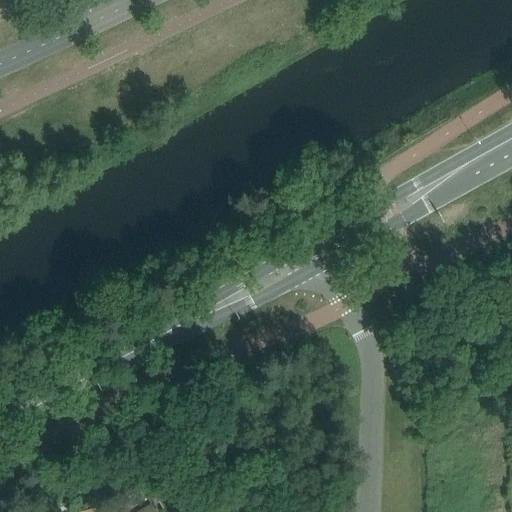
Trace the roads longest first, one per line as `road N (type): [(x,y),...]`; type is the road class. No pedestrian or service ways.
road 1 (residential): [(369,511),(368,348),(322,265)]
road 2 (tertiary): [(322,265),(451,190),(500,150)]
road 3 (tertiary): [(500,150),(442,169),(310,242)]
road 4 (tertiary): [(0,427),(183,327)]
road 5 (tertiary): [(310,242),(183,327)]
road 6 (tertiary): [(183,327),(322,265)]
road 7 (tertiary): [(0,65),(132,0)]
